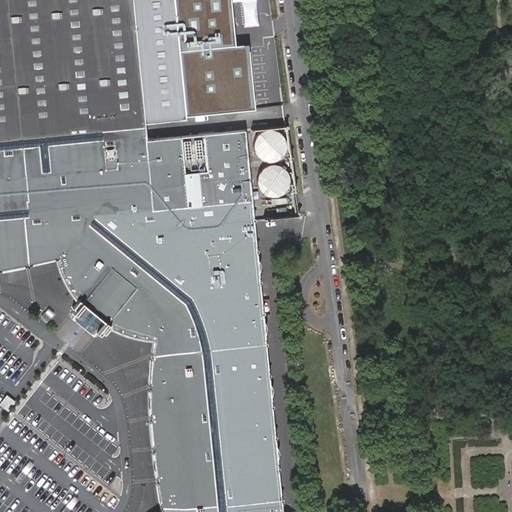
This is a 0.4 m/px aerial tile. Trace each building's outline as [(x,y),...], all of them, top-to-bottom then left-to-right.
[(280,511),(262,320),(253,220),(252,215),(244,130),(146,139),(144,121),(131,0),(0,0),(0,270),(29,265),(55,259),(64,280),(70,290),(77,299),(88,308),(88,310),(87,313),(88,315),(89,316),(91,317),(93,318),(96,318),(98,316),(109,325),(121,331),(127,333),(140,336),(152,337),(148,387),(149,417),(151,448),(156,479),(160,511),(280,511)] [(131,0),(144,121),(184,117),(178,51),(172,0),(131,0)] [(230,0),(172,0),(178,51),(235,46),(230,0)] [(178,51),(184,117),(253,111),(247,45),(235,46),(178,51)] [(256,154),(264,160),(274,160),(282,155),(286,145),(283,135),(275,129),(264,129),(256,135),(253,144),(256,154)] [(270,164),(261,169),(256,178),(258,189),(266,196),(276,197),(285,192),(289,183),(288,173),(280,166),(270,164)] [(14,402),(5,395),(0,402),(0,404),(7,410),(14,402)] [(35,465),(29,460),(14,480),(19,484),(35,465)] [(68,511),(79,500),(73,495),(59,511),(68,511)]
